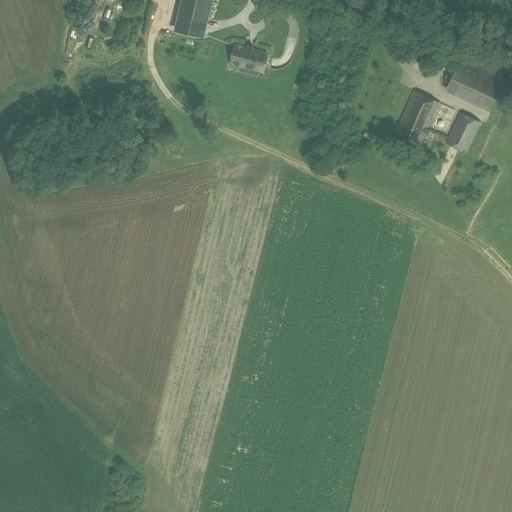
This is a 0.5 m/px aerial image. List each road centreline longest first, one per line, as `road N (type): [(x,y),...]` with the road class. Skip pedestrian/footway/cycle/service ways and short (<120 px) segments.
road 1 (track): [(167,0),(149,56),(178,105),(472,243),(511,279)]
road 2 (unclassified): [(511,41),(356,4)]
